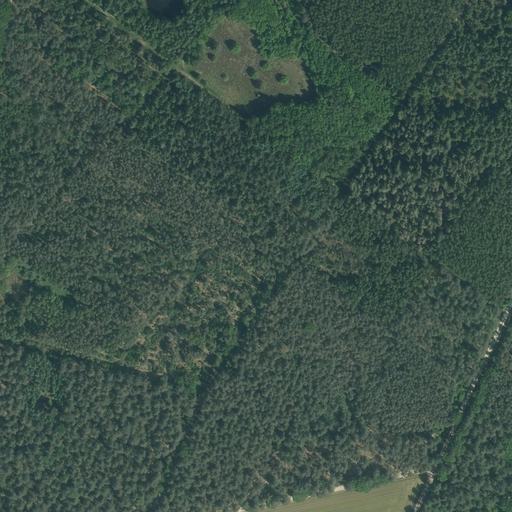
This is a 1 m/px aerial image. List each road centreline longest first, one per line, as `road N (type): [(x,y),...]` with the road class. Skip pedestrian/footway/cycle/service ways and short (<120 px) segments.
road 1 (track): [(511,300),(414,511)]
road 2 (track): [(229,511),(433,469)]
